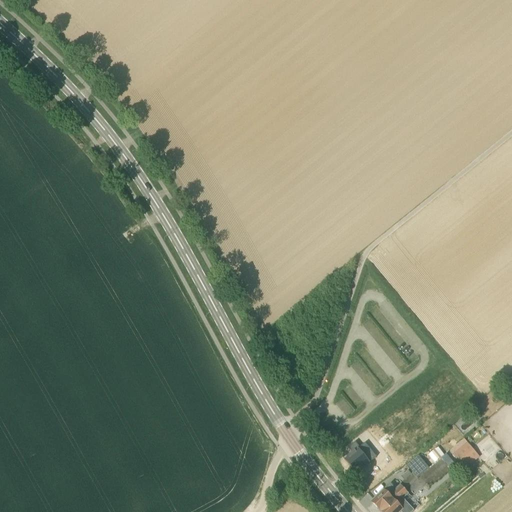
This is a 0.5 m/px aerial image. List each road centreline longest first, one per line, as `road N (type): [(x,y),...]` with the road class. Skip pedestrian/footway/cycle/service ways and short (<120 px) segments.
road 1 (secondary): [(291,441),(136,172),(75,95),(0,23)]
road 2 (unclassified): [(291,441),(316,401),(364,252),(511,132)]
